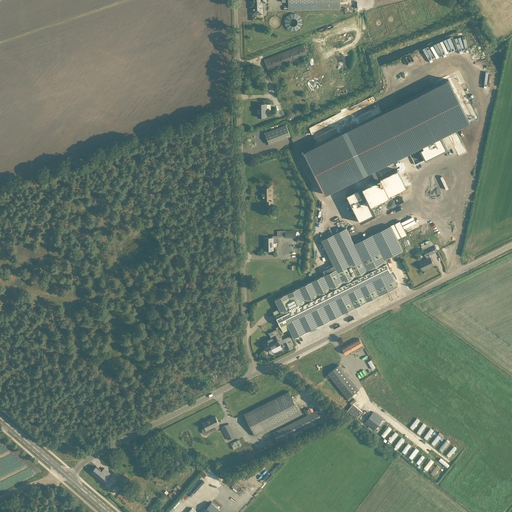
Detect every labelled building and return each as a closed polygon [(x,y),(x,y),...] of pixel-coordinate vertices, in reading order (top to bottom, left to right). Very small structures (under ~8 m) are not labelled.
[(253,0),(253,2),(251,2),(251,7),(252,7),(252,14),(262,14),(262,2),(266,2),(265,0),(253,0)] [(288,10),(340,10),(339,0),(281,0),(282,2),(288,2),(288,6),(284,6),(284,10),(288,10)] [(298,32),(305,17),(290,11),(284,26),(298,32)] [(264,60),(266,65),(269,71),(275,69),(307,56),(303,45),(264,60)] [(449,79),(303,152),(325,194),(422,145),(423,148),(428,158),(446,149),(440,136),(441,136),(470,122),(449,79)] [(487,86),(481,91),(486,96),(491,90),(487,86)] [(461,91),(465,100),(470,98),(467,89),(461,91)] [(266,104),(257,104),(258,117),(266,117),(266,104)] [(272,130),(270,130),(264,133),(269,144),(290,136),(286,125),(272,130)] [(465,152),(469,157),(480,146),(476,142),(465,152)] [(418,153),(398,161),(403,174),(423,166),(418,153)] [(424,162),(427,176),(447,170),(443,157),(424,162)] [(397,169),(346,194),(360,222),(376,214),(371,204),(406,187),(397,169)] [(273,184),(265,184),(265,188),(263,188),(263,193),(262,193),(262,196),(263,196),(263,200),(266,200),(266,205),(273,205),(273,199),(273,184)] [(279,308),(273,312),(276,318),(280,325),(283,331),(283,332),(289,329),(294,338),(331,319),(367,301),(398,286),(385,259),(394,255),(397,253),(402,251),(403,250),(397,239),(406,234),(400,221),(391,225),(354,243),(352,238),(351,238),(347,228),(346,227),(321,240),(333,265),(323,271),(324,274),(325,274),(312,281),(275,299),(279,307),(279,308)] [(273,238),(272,238),(269,238),(264,238),(264,250),(265,250),(265,253),(270,253),(270,250),(273,250),(273,242),(278,242),(278,241),(278,237),(278,235),(277,235),(273,235),(273,238)] [(433,244),(422,250),(427,259),(419,263),(423,270),(434,265),(429,255),(437,251),(433,244)] [(403,276),(408,274),(404,265),(400,266),(403,276)] [(279,333),(283,331),(280,325),(276,328),(277,329),(269,333),(271,338),(267,340),(263,342),(263,343),(262,344),(264,347),(265,347),(267,351),(280,344),(278,341),(282,340),(281,337),(279,333)] [(356,352),(364,347),(359,338),(342,348),(345,355),(350,352),(351,355),(355,353),(356,355),(358,354),(356,352)] [(371,360),(368,362),(372,369),(376,367),(371,360)] [(327,374),(328,374),(326,376),(327,379),(330,377),(347,398),(358,389),(338,365),(327,374)] [(365,377),(375,372),(373,369),(363,374),(365,377)] [(244,414),(247,419),(255,436),(300,414),(289,391),(244,414)] [(357,419),(358,417),(362,411),(353,404),(347,411),(357,419)] [(272,432),(278,443),(323,421),(318,410),(272,432)] [(372,428),(381,417),(373,412),(365,422),(372,428)] [(202,422),(205,426),(204,427),(203,427),(203,428),(202,428),(202,429),(202,430),(202,431),(202,432),(203,433),(204,433),(204,434),(205,434),(206,434),(207,434),(216,429),(215,426),(219,424),(215,416),(202,422)] [(221,427),(228,440),(235,436),(229,424),(221,427)] [(390,426),(381,435),(384,437),(393,428),(390,426)] [(388,440),(391,443),(399,434),(396,431),(388,440)] [(399,448),(405,439),(402,436),(395,446),(399,448)] [(231,443),(234,449),(243,445),(239,439),(231,443)] [(408,442),(402,452),(405,454),(412,445),(408,442)] [(409,457),(413,459),(419,449),(416,447),(409,457)] [(422,454),(416,463),(419,465),(425,456),(422,454)] [(448,468),(450,465),(442,457),(439,460),(448,468)] [(112,475),(108,471),(104,468),(102,471),(97,466),(91,472),(104,484),(108,480),(112,475)] [(174,489),(178,492),(182,488),(178,484),(174,489)] [(130,497),(122,490),(118,495),(125,502),(130,497)] [(140,509),(142,506),(135,501),(133,504),(140,509)] [(222,511),(212,503),(203,511),(222,511)]
